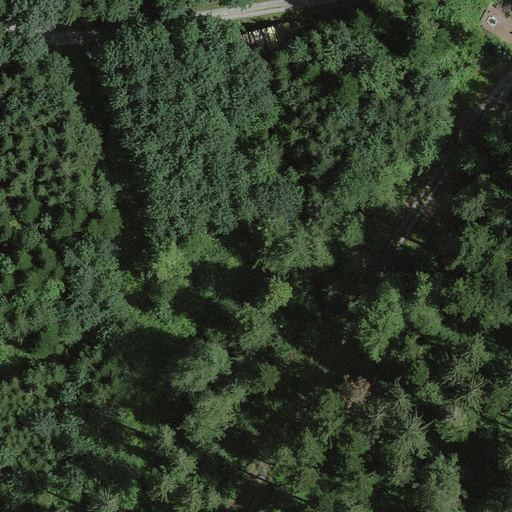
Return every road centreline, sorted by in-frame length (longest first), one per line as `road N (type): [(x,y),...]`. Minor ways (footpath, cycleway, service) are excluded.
road 1 (track): [(511,78),(486,98),(356,329),(237,511)]
road 2 (track): [(0,28),(68,39),(403,0)]
